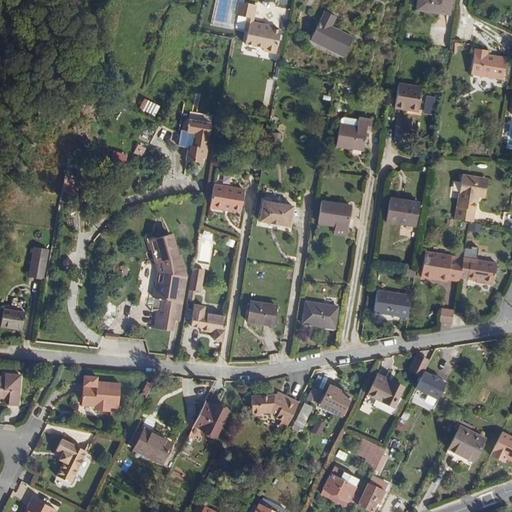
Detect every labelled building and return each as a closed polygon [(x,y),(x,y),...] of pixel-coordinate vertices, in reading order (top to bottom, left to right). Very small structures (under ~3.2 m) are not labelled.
[(418,0),(417,9),(449,14),(451,0),(418,0)] [(263,51),(276,53),(280,30),(271,29),(264,27),(265,25),(253,22),(256,5),(239,2),(236,15),(248,17),(250,18),(248,30),(245,44),(264,48),(263,51)] [(336,17),(325,11),(310,40),(344,57),(353,38),(331,26),(336,17)] [(475,48),(471,74),(503,79),(506,58),(487,55),(488,50),(475,48)] [(422,88),(398,84),(394,108),(407,110),(408,105),(419,107),(422,88)] [(154,116),(158,108),(144,100),(139,109),(154,116)] [(357,127),(339,124),(336,146),(363,150),(366,129),(371,130),(372,120),(358,118),(357,127)] [(205,150),(210,126),(188,122),(186,133),(194,135),(191,147),(188,147),(187,150),(185,162),(200,165),(202,157),(205,157),(206,150),(205,150)] [(191,147),(194,135),(186,133),(180,132),(177,148),(187,150),(188,147),(191,147)] [(279,137),(269,136),(266,162),(276,163),(279,137)] [(78,175),(66,171),(62,194),(78,195),(78,175)] [(455,219),(473,222),(477,196),(482,197),(485,179),(462,175),(455,219)] [(244,190),(213,185),(210,208),(225,210),(225,208),(241,211),(244,190)] [(293,206),(263,201),(259,221),(269,223),(279,225),(289,227),(293,206)] [(415,227),(419,203),(407,201),(407,203),(389,201),(386,222),(415,227)] [(348,227),(351,206),(321,202),(318,223),(335,226),(346,227),(348,227)] [(344,236),(346,227),(335,226),(334,234),(344,236)] [(159,271),(157,272),(154,292),(156,294),(155,298),(164,300),(163,309),(158,311),(156,326),(149,325),(149,327),(171,330),(173,320),(175,309),(174,308),(173,307),(174,301),(181,302),(186,276),(180,256),(176,257),(170,234),(156,239),(159,249),(153,251),(155,257),(153,257),(155,264),(156,264),(159,271)] [(150,240),(153,251),(159,249),(156,239),(150,240)] [(28,277),(39,279),(45,249),(34,247),(28,277)] [(463,258),(464,253),(456,251),(455,259),(463,260),(463,258)] [(447,280),(459,281),(460,278),(463,260),(455,259),(450,258),(451,256),(424,252),(421,277),(447,281),(447,280)] [(497,263),(463,258),(463,260),(460,278),(476,280),(481,281),(481,283),(493,285),(497,263)] [(203,269),(193,268),(189,290),(199,292),(203,269)] [(416,270),(404,268),(403,276),(414,277),(416,270)] [(374,312),(408,317),(411,296),(377,291),(374,312)] [(178,320),(181,302),(174,301),(173,307),(174,308),(175,309),(173,320),(178,320)] [(250,301),(247,322),(273,326),(276,305),(250,301)] [(305,302),(302,323),(334,328),(337,307),(305,302)] [(213,340),(222,341),(226,316),(204,312),(204,308),(196,306),(193,326),(201,327),(200,330),(215,332),(213,340)] [(3,310),(1,326),(22,329),(24,313),(3,310)] [(451,324),(453,314),(441,312),(440,323),(451,324)] [(409,370),(421,376),(429,360),(417,355),(409,370)] [(431,377),(423,373),(415,389),(437,400),(445,384),(438,380),(438,379),(432,375),(431,377)] [(18,406),(20,375),(5,374),(4,377),(0,376),(0,399),(8,400),(8,405),(18,406)] [(378,374),(376,378),(391,385),(393,382),(378,374)] [(393,407),(403,387),(393,382),(391,385),(376,378),(376,377),(368,395),(376,399),(393,407)] [(120,384),(97,382),(96,387),(83,386),(81,405),(95,406),(98,406),(98,411),(109,411),(109,407),(118,408),(120,384)] [(313,386),(307,399),(317,403),(323,390),(313,386)] [(341,416),(351,396),(336,389),(333,387),(329,386),(325,395),(327,396),(322,405),(334,411),(333,412),(341,416)] [(252,416),(261,415),(261,413),(271,412),(277,415),(276,417),(282,420),(288,423),(298,403),(286,397),(285,400),(276,396),(274,395),(251,396),(252,416)] [(390,414),(393,407),(376,399),(373,405),(390,414)] [(204,403),(193,425),(216,437),(229,412),(220,407),(218,410),(213,407),(204,403)] [(303,420),(304,421),(312,407),(305,403),(298,417),(303,420)] [(298,417),(291,430),(296,432),(303,420),(298,417)] [(279,426),(285,430),(288,423),(282,420),(279,426)] [(317,421),(312,431),(319,435),(324,424),(317,421)] [(461,427),(469,431),(471,427),(463,422),(461,427)] [(473,461),(484,439),(469,431),(461,427),(460,426),(448,449),(456,453),(473,461)] [(151,433),(144,429),(141,434),(149,438),(151,433)] [(133,447),(141,432),(137,430),(129,445),(133,447)] [(511,436),(502,432),(490,456),(506,463),(508,459),(511,460),(511,436)] [(162,464),(172,444),(151,433),(149,438),(141,434),(133,449),(162,464)] [(86,451),(61,439),(56,450),(62,453),(59,459),(64,462),(56,476),(70,483),(86,451)] [(363,465),(374,470),(375,469),(382,456),(385,449),(364,439),(357,453),(367,458),(363,465)] [(456,453),(448,449),(446,453),(453,457),(456,453)] [(375,469),(379,471),(385,457),(382,456),(375,469)] [(334,467),(321,493),(346,506),(349,500),(353,493),(356,487),(355,487),(359,479),(334,467)] [(206,473),(202,480),(211,485),(215,477),(206,473)] [(376,487),(379,480),(373,477),(370,484),(376,487)] [(361,497),(357,504),(372,511),(375,505),(377,505),(387,484),(379,480),(376,487),(370,484),(368,483),(361,497)] [(361,497),(353,493),(349,500),(357,504),(361,497)] [(54,511),(56,510),(32,498),(24,511),(54,511)] [(262,499),(255,511),(283,511),(284,510),(262,499)]
